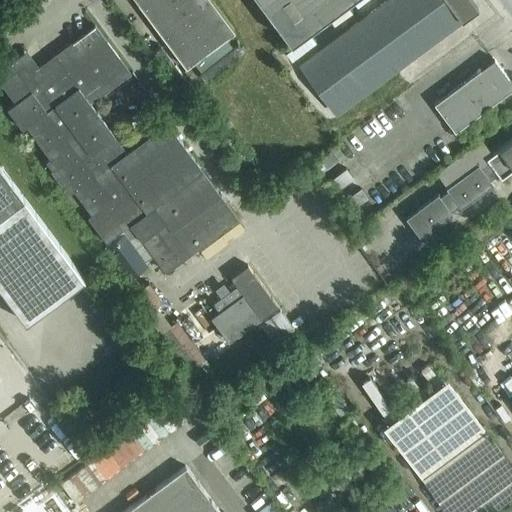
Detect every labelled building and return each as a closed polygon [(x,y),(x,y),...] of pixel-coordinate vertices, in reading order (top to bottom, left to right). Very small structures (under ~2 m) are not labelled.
[(135,0),(185,67),(193,61),(224,38),(234,31),(210,0),(135,0)] [(259,0),(290,41),(345,0),(259,0)] [(390,0),(300,66),(335,114),(478,9),(471,0),(390,0)] [(88,217),(106,241),(130,223),(165,272),(238,218),(167,122),(127,151),(91,103),(131,73),(95,25),(30,72),(18,56),(0,69),(0,82),(15,102),(7,109),(22,129),(26,126),(49,158),(45,161),(70,193),(74,190),(92,214),(88,217)] [(224,38),(193,61),(201,71),(232,48),(224,38)] [(434,104),(455,132),(511,88),(511,83),(494,59),(434,104)] [(405,218),(420,238),(452,214),(448,208),(456,202),(461,208),(493,184),(490,180),(497,174),(501,178),(511,169),(511,138),(486,158),(489,162),(481,168),(478,164),(446,188),(447,190),(439,196),(437,194),(405,218)] [(0,288),(25,322),(84,279),(0,165),(0,288)] [(511,220),(494,234),(511,258),(511,220)] [(109,246),(129,273),(145,261),(126,234),(109,246)] [(218,311),(210,317),(228,341),(277,306),(247,265),(231,277),(237,285),(213,303),(218,311)] [(165,327),(188,356),(200,348),(177,318),(165,327)] [(511,464),(452,373),(383,418),(444,511),(449,509),(450,511),(476,511),(511,488),(511,464)] [(339,395),(329,401),(340,416),(349,409),(339,395)] [(78,461),(94,479),(149,432),(133,413),(78,461)] [(156,488),(123,511),(219,511),(185,466),(179,471),(156,488)]
